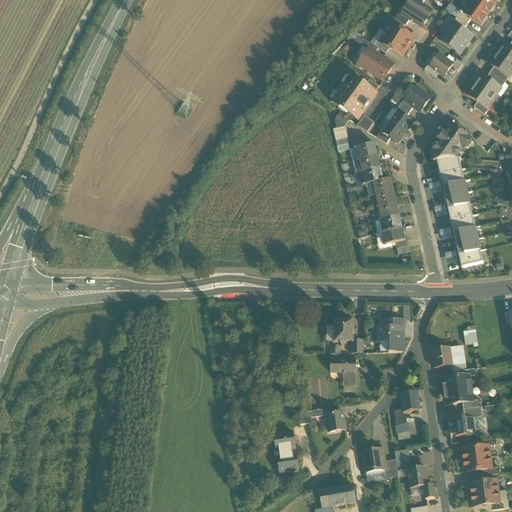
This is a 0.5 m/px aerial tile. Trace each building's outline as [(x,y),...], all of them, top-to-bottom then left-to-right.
[(411,0),(407,8),(427,21),(430,16),(429,16),(432,12),(422,5),(413,0),(411,0)] [(464,15),(472,4),(466,0),(464,0),(458,10),(461,13),(464,15)] [(489,0),(474,0),(472,4),(489,16),(497,5),(489,0)] [(481,28),(489,16),(472,4),(464,15),(471,21),(481,28)] [(445,12),(452,17),(457,10),(450,5),(445,12)] [(424,25),(427,21),(407,8),(402,16),(401,16),(409,21),(421,29),(423,25),(424,25)] [(458,10),(457,10),(452,17),(456,19),(461,13),(458,10)] [(456,19),(457,19),(467,26),(471,21),(464,15),(461,13),(456,19)] [(399,14),(396,21),(404,26),(406,27),(409,21),(401,16),(402,16),(399,14)] [(401,31),(404,26),(396,21),(392,18),(389,24),(391,26),(391,25),(401,31)] [(463,32),(467,26),(457,19),(453,24),(463,32)] [(441,42),(460,56),(473,38),(463,32),(453,24),(441,42)] [(391,26),(385,34),(408,49),(414,39),(401,31),(391,25),(391,26)] [(402,58),(408,49),(385,34),(380,43),(389,49),(402,58)] [(375,55),(378,50),(374,47),(364,40),(360,46),(368,51),(370,52),(375,55)] [(377,41),(374,47),(378,50),(386,54),(389,49),(380,43),(377,41)] [(502,52),(499,56),(511,65),(511,49),(509,47),(505,44),(501,51),(502,52)] [(358,66),(360,68),(370,52),(368,51),(358,66)] [(360,68),(383,82),(393,66),(375,55),(370,52),(360,68)] [(431,68),(439,56),(434,53),(426,64),(428,66),(431,68)] [(438,74),(444,78),(453,66),(439,56),(431,68),(430,69),(438,74)] [(511,73),(511,65),(499,56),(496,60),(495,59),(490,66),(494,69),(505,77),(507,78),(509,74),(511,73)] [(424,72),(434,79),(438,74),(430,69),(431,68),(428,66),(424,72)] [(494,69),(491,74),(501,82),(505,77),(494,69)] [(501,82),(505,84),(511,74),(511,73),(509,74),(507,78),(505,77),(501,82)] [(498,86),(501,82),(491,74),(487,79),(498,86)] [(332,102),(358,121),(377,95),(375,94),(365,87),(350,76),(332,102)] [(480,84),(477,88),(494,100),(497,95),(497,92),(499,88),(498,86),(487,79),(483,76),(478,82),(480,84)] [(365,87),(375,94),(379,88),(369,81),(365,87)] [(505,84),(501,82),(498,86),(499,88),(497,92),(497,95),(505,84)] [(401,99),(404,101),(406,103),(416,89),(411,85),(401,99)] [(491,104),(494,100),(477,88),(474,92),(472,91),(468,97),(477,104),(484,109),(485,108),(487,105),(491,104)] [(413,109),(420,114),(431,100),(416,89),(406,103),(413,109)] [(404,101),(400,107),(410,114),(413,109),(406,103),(404,101)] [(474,109),(485,117),(489,111),(487,110),(485,108),(484,109),(477,104),(474,109)] [(406,119),(410,114),(400,107),(396,112),(398,114),(399,114),(406,119)] [(392,110),(385,119),(391,124),(398,114),(396,112),(392,110)] [(398,114),(391,124),(405,134),(413,124),(406,119),(399,114),(398,114)] [(335,121),(345,127),(348,122),(338,116),(335,121)] [(357,128),(367,134),(374,124),(365,117),(357,128)] [(384,134),(391,124),(385,119),(378,129),(381,132),(384,134)] [(397,144),(405,134),(391,124),(384,134),(383,134),(391,139),(397,144)] [(333,131),(335,136),(346,134),(344,128),(333,131)] [(431,154),(433,163),(437,162),(449,160),(457,160),(457,156),(462,149),(464,151),(471,142),(452,128),(445,138),(442,135),(440,135),(438,139),(438,141),(441,143),(439,145),(432,147),(433,153),(431,154)] [(376,139),(387,145),(391,139),(383,134),(384,134),(381,132),(376,139)] [(347,139),(346,134),(335,136),(334,136),(335,142),(347,139)] [(348,145),(347,139),(335,142),(337,148),(348,145)] [(350,151),(348,145),(337,148),(338,153),(350,151)] [(357,149),(360,161),(377,157),(374,145),(357,149)] [(360,161),(363,173),(380,169),(377,157),(360,161)] [(437,162),(440,176),(462,171),(460,164),(460,160),(457,160),(449,160),(437,162)] [(366,186),(374,184),(383,182),(380,169),(363,173),(366,186)] [(440,176),(443,188),(464,183),(462,171),(440,176)] [(374,184),(377,196),(393,192),(390,180),(383,182),(374,184)] [(428,185),(430,191),(441,188),(439,182),(428,185)] [(443,188),(446,199),(467,194),(464,183),(443,188)] [(442,194),(441,188),(430,191),(431,196),(442,194)] [(377,196),(379,208),(396,205),(393,192),(377,196)] [(470,206),(467,194),(446,199),(448,211),(470,206)] [(379,208),(382,221),(399,217),(396,205),(379,208)] [(434,208),(435,214),(446,211),(445,205),(434,208)] [(448,211),(451,222),(472,217),(470,206),(448,211)] [(448,217),(446,211),(435,214),(437,219),(448,217)] [(382,221),(385,233),(402,229),(399,217),(382,221)] [(451,222),(453,234),(475,229),(472,217),(451,222)] [(439,231),(441,237),(452,234),(450,228),(439,231)] [(402,229),(385,233),(381,234),(383,247),(395,244),(405,242),(405,241),(402,229)] [(453,234),(456,246),(478,240),(475,229),(453,234)] [(453,240),(452,234),(441,237),(442,243),(453,240)] [(395,244),(397,251),(409,248),(407,240),(405,241),(405,242),(395,244)] [(456,246),(459,257),(480,252),(478,240),(456,246)] [(395,244),(383,247),(387,262),(387,263),(398,260),(398,263),(404,261),(404,263),(412,261),(409,248),(397,251),(395,244)] [(381,262),(387,262),(383,247),(378,248),(381,262)] [(445,254),(446,260),(457,257),(456,252),(445,254)] [(459,257),(462,269),(483,264),(480,252),(459,257)] [(458,263),(457,257),(446,260),(448,266),(458,263)] [(382,306),(382,317),(390,316),(390,306),(382,306)] [(404,322),(405,322),(412,321),(411,306),(403,306),(404,322)] [(417,320),(420,319),(424,311),(418,308),(414,316),(415,319),(417,320)] [(341,343),(341,345),(346,345),(346,343),(353,343),(354,323),(353,323),(351,321),(346,321),(344,323),(335,323),(335,325),(334,343),(338,343),(341,343)] [(327,343),(334,343),(335,325),(327,325),(327,343)] [(388,345),(396,345),(396,343),(402,343),(402,329),(391,329),(378,329),(378,343),(382,343),(388,343),(388,345)] [(464,333),(465,346),(478,344),(476,331),(464,333)] [(353,355),(363,355),(363,354),(363,343),(353,343),(353,355)] [(402,355),(402,343),(396,343),(396,345),(388,345),(388,352),(388,355),(402,355)] [(452,368),(451,360),(450,349),(432,351),(435,370),(452,368)] [(455,349),(450,349),(451,360),(464,358),(463,352),(456,353),(455,349)] [(451,360),(452,368),(465,366),(464,358),(451,360)] [(344,373),(356,374),(356,362),(338,361),(331,361),(331,373),(344,373)] [(458,373),(459,379),(469,377),(469,378),(477,377),(476,370),(466,372),(458,373)] [(344,386),(356,386),(356,374),(344,373),(344,379),(344,386)] [(443,381),(445,394),(471,390),(469,378),(469,377),(459,379),(443,381)] [(473,403),(471,390),(445,394),(447,407),(463,405),(473,403)] [(403,411),(403,414),(420,412),(418,393),(401,396),(403,411)] [(463,405),(463,411),(481,409),(480,402),(473,403),(463,405)] [(482,419),(481,409),(463,411),(464,417),(465,417),(465,420),(474,419),(474,420),(482,419)] [(312,412),(313,419),(327,417),(327,416),(332,415),(331,410),(313,412),(312,412)] [(395,412),(398,435),(409,433),(408,425),(405,425),(403,414),(403,411),(395,412)] [(298,414),(300,426),(312,425),(310,413),(298,414)] [(327,417),(329,433),(346,431),(343,414),(332,415),(327,416),(327,417)] [(464,417),(458,418),(459,422),(449,423),(450,436),(456,436),(456,439),(467,437),(467,433),(475,432),(474,420),(474,419),(465,420),(465,417),(464,417)] [(474,420),(475,432),(484,431),(482,419),(474,420)] [(274,435),(277,452),(279,452),(292,450),(295,450),(292,433),(274,435)] [(398,435),(399,441),(410,439),(409,433),(398,435)] [(477,443),(478,449),(489,447),(489,448),(496,447),(496,441),(496,440),(477,443)] [(462,451),(463,462),(490,459),(489,448),(489,447),(478,449),(462,451)] [(279,452),(280,458),(293,456),(292,450),(279,452)] [(373,471),(373,473),(384,471),(385,471),(384,463),(382,451),(363,454),(365,464),(363,465),(364,469),(366,470),(366,472),(373,471)] [(398,473),(408,472),(407,471),(411,471),(409,451),(395,454),(396,462),(398,473)] [(298,471),(296,456),(293,456),(280,458),(278,459),(280,474),(298,471)] [(491,470),(490,459),(463,462),(465,474),(481,472),(492,471),(491,470)] [(384,471),(386,481),(398,479),(398,473),(396,462),(384,463),(385,471),(384,471)] [(410,491),(424,489),(429,488),(428,487),(426,469),(411,471),(407,471),(408,472),(410,491)] [(501,482),(500,476),(499,469),(491,470),(492,471),(481,472),(481,478),(483,478),(487,477),(488,483),(497,482),(497,483),(501,482)] [(373,471),(366,472),(368,484),(386,481),(384,471),(373,473),(373,471)] [(470,485),(472,497),(498,494),(497,483),(497,482),(488,483),(470,485)] [(335,490),(338,507),(356,504),(353,487),(335,490)] [(433,487),(428,487),(429,488),(424,489),(426,502),(435,500),(433,487)] [(319,492),(322,510),(332,508),(338,507),(335,490),(319,492)] [(504,504),(504,510),(509,510),(507,492),(498,494),(500,504),(504,504)] [(500,504),(498,494),(472,497),(473,509),(475,508),(490,506),(500,505),(500,504)]
